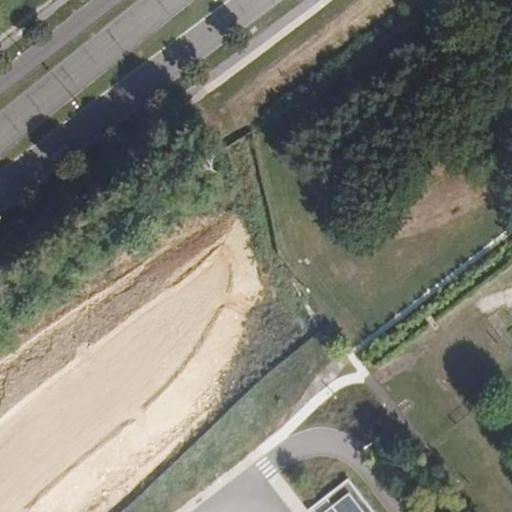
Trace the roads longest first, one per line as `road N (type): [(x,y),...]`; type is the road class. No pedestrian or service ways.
road 1 (secondary): [(0,204),(272,0)]
road 2 (secondary): [(171,0),(0,138)]
road 3 (residential): [(104,0),(0,78)]
